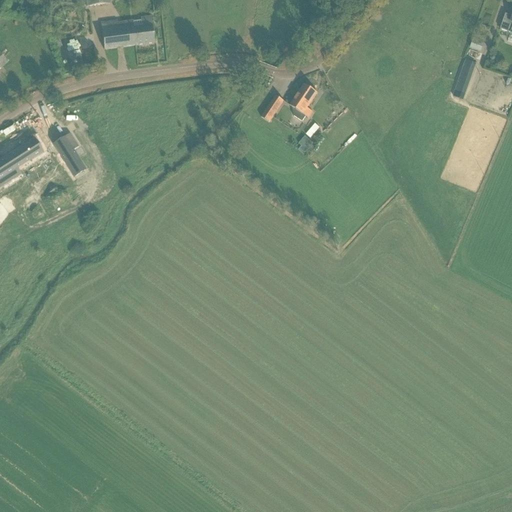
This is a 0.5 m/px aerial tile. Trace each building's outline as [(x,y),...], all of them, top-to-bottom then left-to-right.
[(510,34),(511,34),(511,16),(505,14),(500,30),(510,34)] [(117,22),(100,24),(104,50),(154,44),(151,17),(140,18),(140,20),(141,26),(133,27),(132,21),(117,23),(117,22)] [(481,52),(484,43),(474,40),(471,48),(481,52)] [(455,91),(452,96),(462,100),(465,95),(475,64),(465,61),(455,91)] [(307,109),(317,94),(311,89),(312,88),(307,84),(306,86),(304,85),(300,91),(298,90),(295,95),(297,96),(290,106),(308,119),(312,112),(307,109)] [(261,118),(269,123),(283,101),(276,96),(261,118)] [(64,137),(53,145),(74,179),(75,179),(74,178),(85,171),(86,171),(73,151),(78,148),(70,135),(65,138),(64,137)] [(306,151),(313,143),(305,136),(298,144),(306,151)] [(0,161),(0,188),(11,182),(7,176),(33,159),(41,154),(43,153),(34,139),(10,155),(0,161)]
